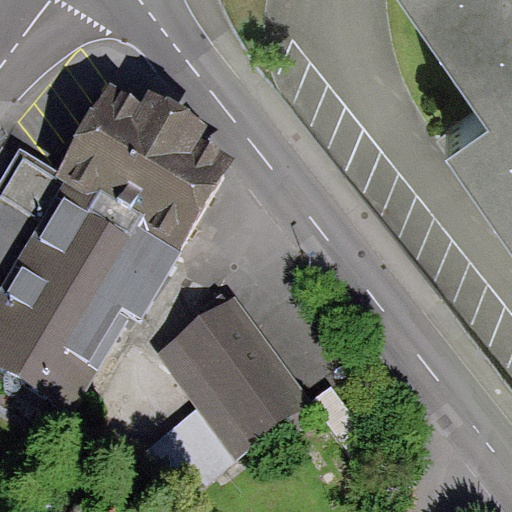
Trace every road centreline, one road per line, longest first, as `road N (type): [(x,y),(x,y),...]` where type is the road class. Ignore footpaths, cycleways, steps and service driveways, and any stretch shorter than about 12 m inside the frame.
road 1 (tertiary): [(148,0),(511,475)]
road 2 (unknown): [(62,511),(180,316),(228,252),(266,211),(300,199)]
